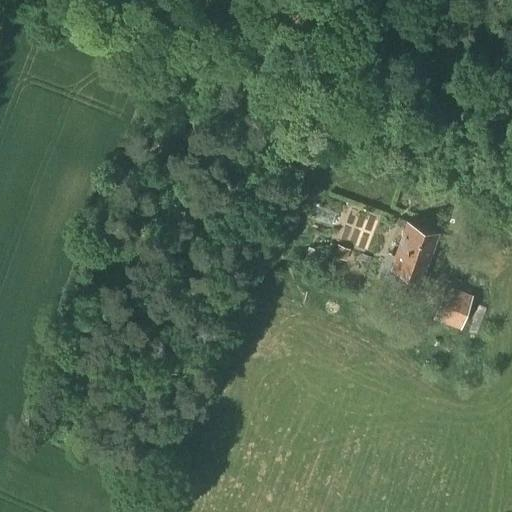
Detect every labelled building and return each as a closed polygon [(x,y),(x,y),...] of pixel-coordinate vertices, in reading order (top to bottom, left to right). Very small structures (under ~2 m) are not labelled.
[(303,150),(315,114),(291,106),(279,141),(303,150)] [(511,205),(511,185),(499,182),(493,199),(511,205)] [(421,277),(437,233),(408,222),(392,267),(421,277)] [(345,261),(349,250),(337,245),(332,256),(345,261)] [(457,326),(469,295),(447,286),(434,318),(457,326)]
